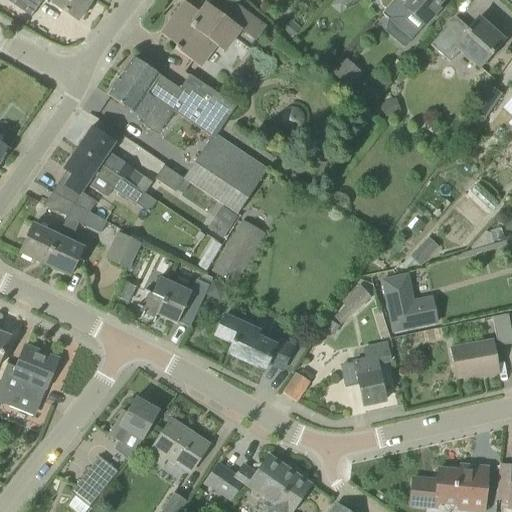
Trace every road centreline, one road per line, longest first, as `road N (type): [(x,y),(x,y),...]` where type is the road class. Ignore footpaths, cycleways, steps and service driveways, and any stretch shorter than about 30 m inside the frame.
road 1 (tertiary): [(123,347),(279,429),(321,442)]
road 2 (unclassified): [(0,511),(123,347)]
road 3 (tertiary): [(321,442),(511,401)]
road 4 (residential): [(0,208),(83,84)]
road 5 (tertiary): [(123,347),(0,292)]
